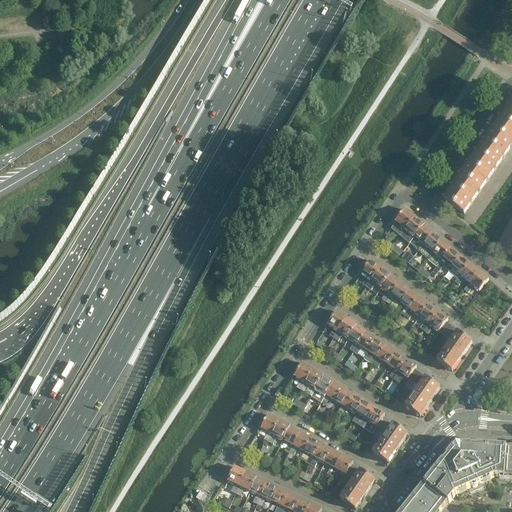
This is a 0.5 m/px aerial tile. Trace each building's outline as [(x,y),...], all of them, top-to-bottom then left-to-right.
[(444,202),(464,216),(511,147),(511,105),(509,109),(504,117),(501,121),(496,128),(493,132),(488,140),(485,143),(480,151),(477,155),(472,162),(469,166),(464,174),(461,178),(456,185),(453,189),(448,197),(444,202)] [(400,237),(415,219),(411,215),(407,212),(406,211),(396,224),(401,227),(396,233),(397,234),(400,237)] [(414,239),(424,227),(424,226),(419,222),(415,219),(400,237),(403,239),(404,240),(409,235),(414,239)] [(419,252),(433,234),(429,231),(424,227),(414,239),(419,243),(415,249),(419,252)] [(427,250),(432,254),(442,242),(437,238),(433,234),(419,252),(415,256),(419,259),(421,257),(427,250)] [(433,264),(437,267),(452,250),(447,246),(442,242),(432,254),(428,259),(433,264)] [(445,265),(451,270),(461,258),(452,250),(437,267),(441,270),(445,265)] [(414,257),(407,252),(402,258),(408,264),(414,257)] [(451,280),(455,284),(470,265),(461,258),(451,270),(456,274),(451,280)] [(365,288),(367,289),(382,270),(372,263),(362,276),(368,280),(363,286),(365,288)] [(464,281),(469,285),(479,272),(470,265),(455,284),(459,287),(464,281)] [(417,272),(422,276),(426,272),(421,268),(417,272)] [(437,268),(431,275),(434,278),(440,271),(437,268)] [(376,286),(381,290),(391,278),(391,277),(382,270),(367,289),(371,293),(376,286)] [(479,272),(469,285),(464,291),(468,294),(473,288),(479,293),(488,281),(489,281),(479,272)] [(382,301),(386,304),(400,285),(396,281),(391,278),(381,290),(379,293),(385,297),(382,301)] [(395,301),(400,305),(410,292),(405,288),(400,285),(386,304),(390,307),(395,301)] [(401,315),(405,319),(420,299),(415,296),(410,292),(400,305),(406,309),(401,315)] [(414,315),(420,319),(429,307),(420,299),(405,319),(409,322),(414,315)] [(368,308),(367,309),(372,313),(375,308),(370,304),(370,305),(368,308)] [(420,330),(424,333),(439,314),(429,307),(420,319),(425,324),(420,330)] [(330,337),(334,340),(349,320),(338,313),(329,326),(335,330),(330,337)] [(438,334),(439,333),(446,323),(448,321),(439,314),(424,333),(428,336),(433,330),(438,334)] [(344,336),(349,340),(357,327),(358,326),(349,320),(334,340),(339,343),(344,336)] [(439,333),(445,337),(452,328),(449,326),(446,323),(439,333)] [(350,350),(354,353),(367,334),(357,327),(349,340),(354,343),(350,350)] [(445,337),(452,342),(457,334),(458,333),(455,330),(452,328),(445,337)] [(399,333),(399,334),(405,338),(408,333),(402,329),(399,333)] [(363,349),(368,353),(377,341),(377,340),(367,334),(354,353),(358,356),(363,349)] [(452,342),(447,348),(462,358),(472,344),(457,334),(452,342)] [(364,360),(374,367),(387,347),(382,344),(377,341),(368,353),(364,360)] [(382,363),(388,367),(397,354),(387,347),(374,367),(378,370),(382,363)] [(462,358),(447,348),(444,352),(438,362),(437,363),(452,373),(462,358)] [(338,355),(333,351),(330,356),(335,359),(338,355)] [(389,378),(393,380),(407,361),(397,354),(388,367),(394,371),(389,378)] [(336,360),(335,360),(340,364),(343,359),(338,356),(336,360)] [(404,387),(409,381),(415,371),(417,368),(416,367),(412,364),(407,361),(393,380),(397,383),(403,387),(404,387)] [(297,389),(301,392),(314,371),(303,365),(295,378),(295,379),(301,382),(297,389)] [(355,373),(360,376),(363,371),(359,368),(358,369),(355,373)] [(311,398),(316,391),(324,378),(314,371),(301,392),(311,398)] [(409,381),(414,384),(421,374),(418,373),(415,371),(409,381)] [(414,384),(419,388),(425,379),(426,378),(424,376),(421,374),(414,384)] [(317,402),(321,404),(334,384),(324,378),(316,391),(322,395),(317,402)] [(419,388),(415,394),(430,404),(440,389),(425,379),(419,388)] [(378,381),(375,386),(381,390),(384,385),(378,381)] [(330,400),(336,404),(344,390),(334,384),(321,404),(325,407),(330,400)] [(337,414),(341,417),(354,397),(344,390),(336,404),(342,407),(337,414)] [(405,408),(420,418),(430,404),(415,394),(405,408)] [(287,396),(285,400),(293,405),(295,402),(287,396)] [(349,412),(356,416),(364,403),(354,397),(341,417),(345,419),(349,412)] [(351,423),(362,430),(374,409),(364,403),(356,416),(351,423)] [(377,429),(377,428),(383,418),(385,416),(379,412),(374,409),(362,430),(372,436),(377,429)] [(265,451),(268,444),(281,423),(275,419),(270,417),(270,416),(262,431),(268,434),(262,444),(263,445),(262,449),(265,451)] [(377,428),(382,431),(389,421),(386,420),(383,418),(377,428)] [(327,419),(324,424),(330,428),(330,427),(333,423),(327,419)] [(382,431),(387,434),(392,426),(394,424),(391,423),(389,421),(382,431)] [(283,442),(291,429),(290,429),(291,428),(281,423),(268,444),(273,447),(278,439),(283,442)] [(387,434),(382,440),(397,450),(407,436),(392,426),(387,434)] [(285,453),(290,455),(301,435),(297,432),(291,429),(283,442),(289,445),(285,453)] [(298,450),(304,454),(312,440),(310,439),(305,437),(301,435),(290,455),(288,458),(291,460),(292,457),(294,458),(298,450)] [(306,464),(311,467),(322,446),(312,440),(304,454),(310,457),(306,464)] [(360,440),(357,444),(364,449),(367,445),(360,440)] [(382,440),(372,454),(387,464),(397,450),(382,440)] [(319,462),(325,465),(332,452),(326,448),(322,446),(311,467),(315,469),(319,462)] [(441,511),(448,504),(449,505),(450,503),(455,497),(455,496),(468,490),(470,495),(483,489),(481,485),(495,478),(495,479),(511,479),(511,446),(508,446),(507,448),(506,448),(505,449),(456,446),(436,470),(436,471),(436,472),(436,473),(436,474),(437,475),(436,480),(434,480),(431,480),(429,481),(427,482),(425,484),(402,511),(441,511)] [(327,476),(331,478),(343,457),(338,455),(332,452),(325,465),(331,468),(327,476)] [(275,457),(273,460),(272,463),(278,466),(281,461),(275,457)] [(339,473),(346,477),(352,466),(353,463),(343,457),(331,478),(335,480),(339,473)] [(346,477),(350,479),(356,469),(354,467),(352,466),(346,477)] [(231,494),(236,496),(247,474),(236,468),(229,483),(235,486),(231,494)] [(296,469),(293,474),(300,478),(303,472),(296,469)] [(351,479),(354,481),(360,472),(361,471),(359,470),(356,469),(350,479),(351,479)] [(354,481),(350,486),(365,496),(375,482),(360,472),(354,481)] [(245,490),(251,493),(257,480),(257,479),(250,475),(247,474),(236,496),(241,498),(245,490)] [(253,504),(257,506),(268,484),(263,482),(257,480),(251,493),(257,496),(253,504)] [(265,500),(272,503),(278,490),(273,487),(268,484),(257,506),(256,508),(261,510),(262,508),(265,500)] [(350,486),(340,500),(355,510),(365,496),(350,486)] [(275,511),(280,511),(289,495),(284,492),(278,490),(272,503),(278,506),(275,511)] [(285,511),(286,510),(289,511),(293,511),(299,500),(294,497),(289,495),(280,511),(285,511)] [(232,501),(224,497),(220,504),(228,508),(232,501)] [(306,511),(310,505),(306,503),(299,500),(293,511),(306,511)]
